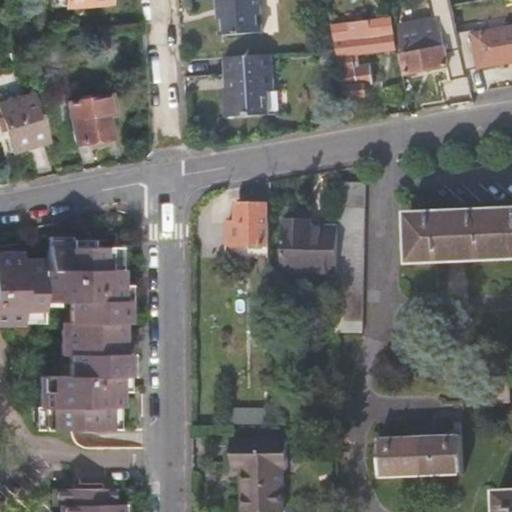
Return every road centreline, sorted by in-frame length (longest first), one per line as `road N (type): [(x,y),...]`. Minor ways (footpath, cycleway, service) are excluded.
road 1 (residential): [(511,117),(165,179)]
road 2 (residential): [(165,179),(169,511)]
road 3 (residential): [(155,0),(165,179)]
road 4 (residential): [(165,179),(0,209)]
